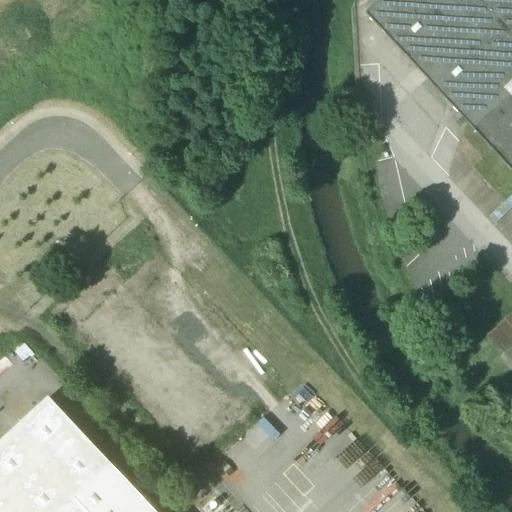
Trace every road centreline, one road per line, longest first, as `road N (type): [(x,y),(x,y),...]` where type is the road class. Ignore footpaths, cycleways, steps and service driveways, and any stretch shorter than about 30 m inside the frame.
road 1 (track): [(327,325),(278,144),(284,0)]
road 2 (unknown): [(511,255),(447,188),(429,160),(415,108)]
